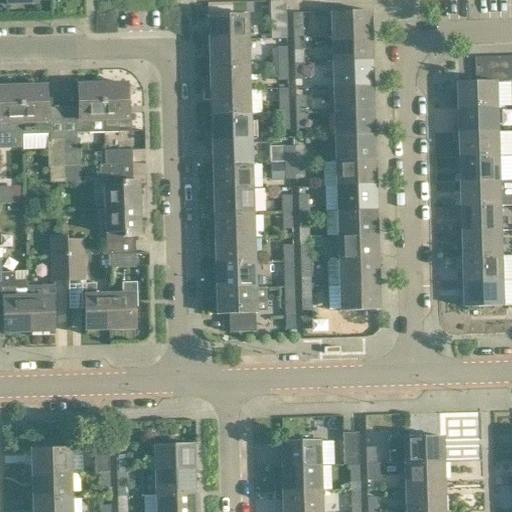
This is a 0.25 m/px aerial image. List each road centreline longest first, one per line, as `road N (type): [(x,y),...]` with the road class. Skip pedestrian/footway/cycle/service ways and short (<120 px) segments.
road 1 (residential): [(179,382),(165,53),(0,51)]
road 2 (residential): [(412,374),(409,63),(431,36),(511,32)]
road 3 (residential): [(0,389),(179,382)]
road 4 (residential): [(231,511),(227,380)]
